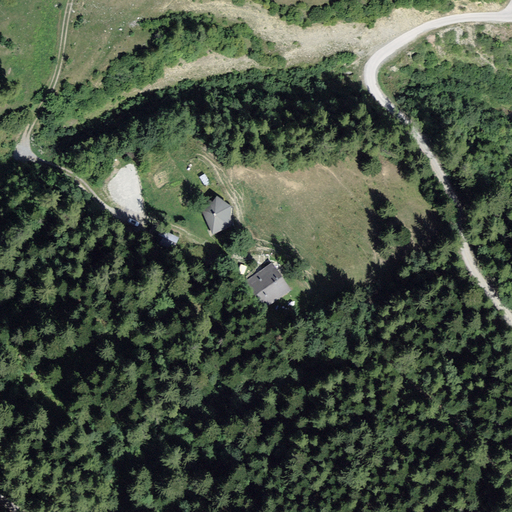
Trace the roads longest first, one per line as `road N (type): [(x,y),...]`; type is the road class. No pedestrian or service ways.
road 1 (unclassified): [(511,324),(465,261),(441,178),(368,80),(372,64),(443,21),(511,15)]
road 2 (track): [(169,246),(121,225),(79,182),(25,150),(22,138),(57,76),(69,0)]
